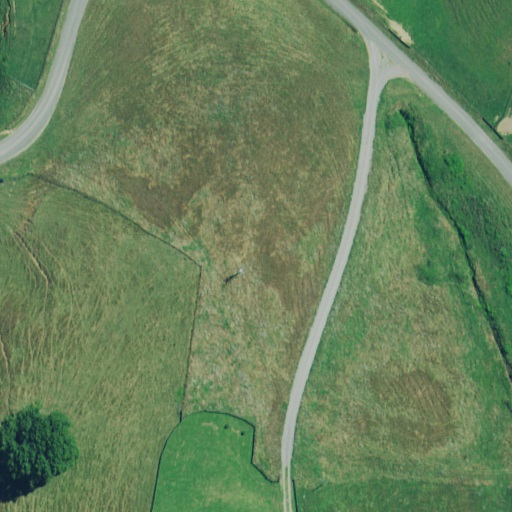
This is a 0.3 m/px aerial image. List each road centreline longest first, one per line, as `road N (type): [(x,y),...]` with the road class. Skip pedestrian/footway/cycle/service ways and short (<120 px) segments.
road 1 (unclassified): [(511,190),(452,106),(325,0)]
road 2 (unclassified): [(104,0),(38,140),(0,161)]
